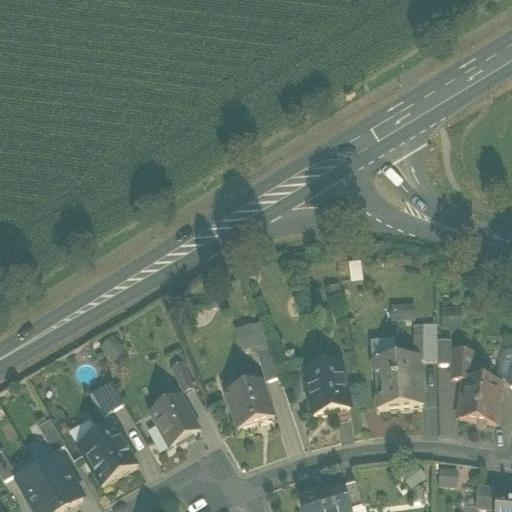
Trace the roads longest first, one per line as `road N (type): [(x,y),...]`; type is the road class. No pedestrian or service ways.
road 1 (primary): [(198,243),(275,224),(379,217),(487,245)]
road 2 (residential): [(246,483),(316,462),(430,451),(511,463)]
road 3 (primary): [(0,361),(198,243)]
road 4 (primary): [(198,243),(375,137)]
road 5 (primary): [(375,137),(511,47)]
road 6 (secondary): [(487,245),(440,215),(375,137)]
road 7 (residential): [(130,511),(208,468),(246,483)]
